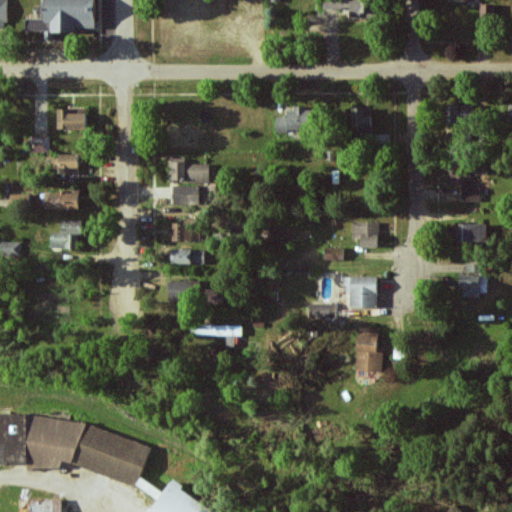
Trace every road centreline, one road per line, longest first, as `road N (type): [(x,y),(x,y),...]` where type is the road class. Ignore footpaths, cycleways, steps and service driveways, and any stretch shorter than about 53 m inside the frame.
road 1 (residential): [(511,69),(0,70)]
road 2 (residential): [(416,307),(414,0)]
road 3 (residential): [(128,274),(122,0)]
